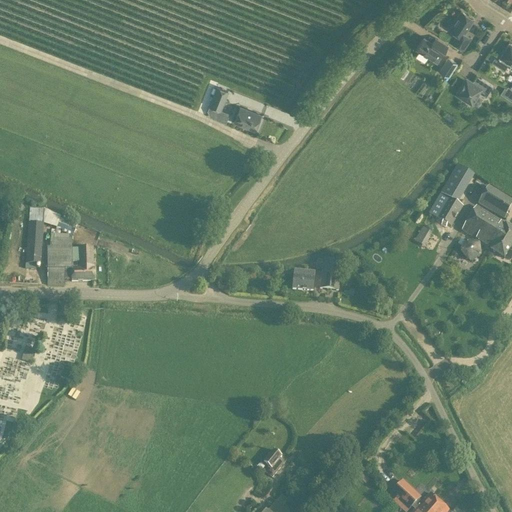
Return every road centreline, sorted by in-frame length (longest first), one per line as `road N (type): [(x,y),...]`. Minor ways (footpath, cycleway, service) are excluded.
road 1 (unclassified): [(493,511),(420,370),(388,333),(340,313),(218,298)]
road 2 (residential): [(200,270),(335,87),(421,0)]
road 3 (unclassified): [(0,292),(170,294)]
